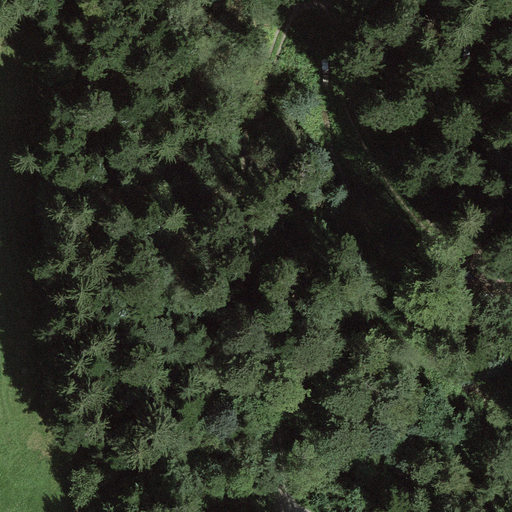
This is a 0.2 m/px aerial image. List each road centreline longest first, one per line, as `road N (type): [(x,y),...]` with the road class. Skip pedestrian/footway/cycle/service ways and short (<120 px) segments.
road 1 (track): [(511,297),(436,236),(377,160),(342,91),(326,4),(312,0),(293,12),(253,120),(248,165),(267,395),(289,511)]
road 2 (track): [(482,0),(480,275)]
